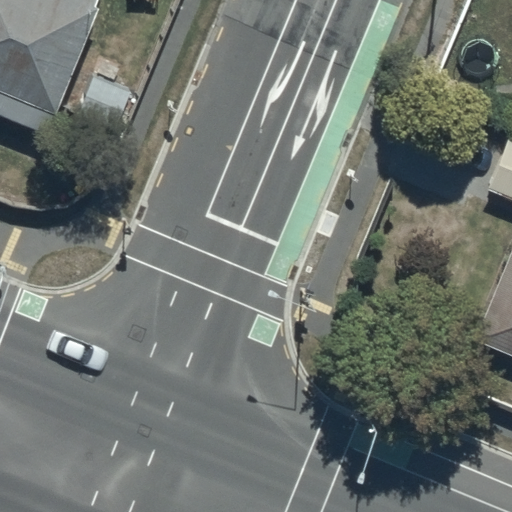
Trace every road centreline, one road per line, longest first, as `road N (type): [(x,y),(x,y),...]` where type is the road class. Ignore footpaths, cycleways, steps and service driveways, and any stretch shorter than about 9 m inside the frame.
road 1 (residential): [(137,426),(315,0)]
road 2 (trunk): [(137,426),(347,511)]
road 3 (trunk): [(0,373),(137,426)]
